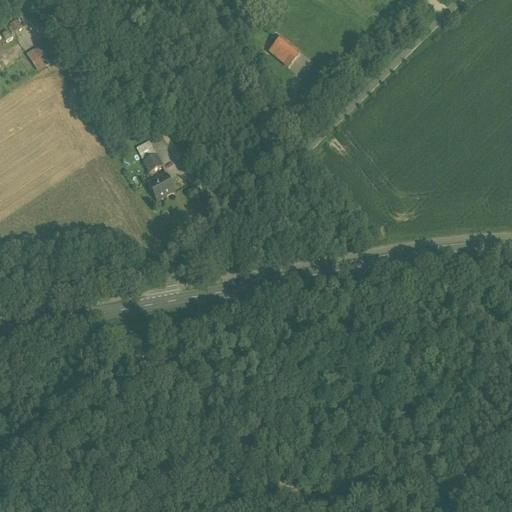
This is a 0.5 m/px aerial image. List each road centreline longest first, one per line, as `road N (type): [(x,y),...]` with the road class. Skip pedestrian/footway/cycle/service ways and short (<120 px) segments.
road 1 (residential): [(180,300),(216,233),(460,0)]
road 2 (primary): [(180,300),(511,249)]
road 3 (track): [(237,213),(217,202),(165,138),(158,105),(27,0)]
road 4 (primary): [(0,333),(180,300)]
